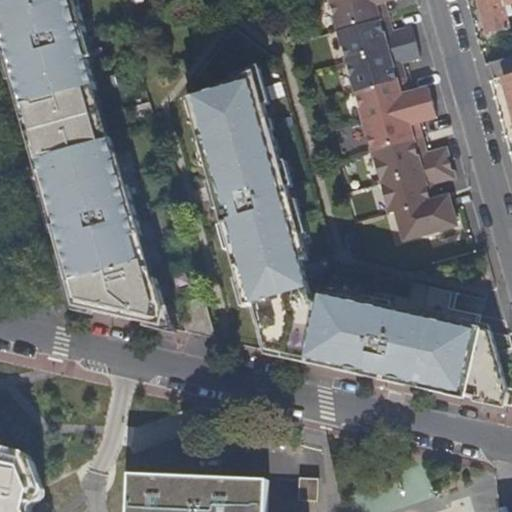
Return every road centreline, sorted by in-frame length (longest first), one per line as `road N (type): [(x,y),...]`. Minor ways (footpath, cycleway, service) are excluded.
road 1 (residential): [(132,363),(511,449)]
road 2 (residential): [(511,271),(435,0)]
road 3 (residential): [(0,170),(43,342)]
